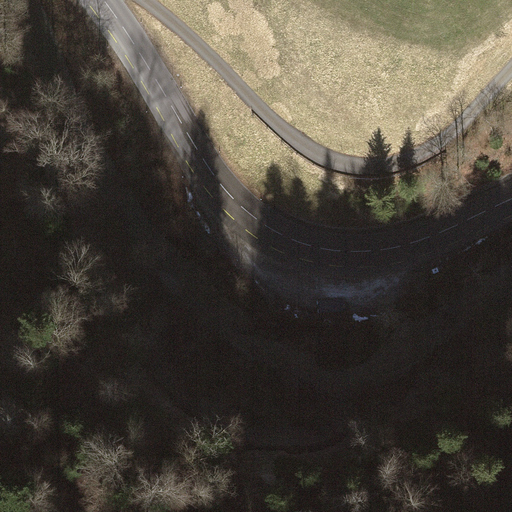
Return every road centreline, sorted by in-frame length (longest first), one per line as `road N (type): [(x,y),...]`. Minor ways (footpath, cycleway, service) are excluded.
road 1 (tertiary): [(511,201),(390,251),(333,253),(285,240),(241,211),(216,182),(100,0)]
road 2 (unclassified): [(143,0),(283,129),(350,164),(417,157),(511,68)]
